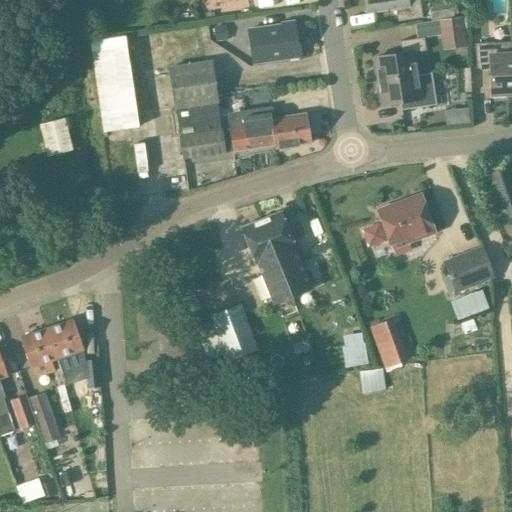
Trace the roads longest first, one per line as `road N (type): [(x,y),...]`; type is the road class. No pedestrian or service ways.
road 1 (unclassified): [(105,257),(177,211),(353,151)]
road 2 (residential): [(120,511),(105,257)]
road 3 (residential): [(353,151),(511,141)]
road 4 (residential): [(353,151),(328,0)]
